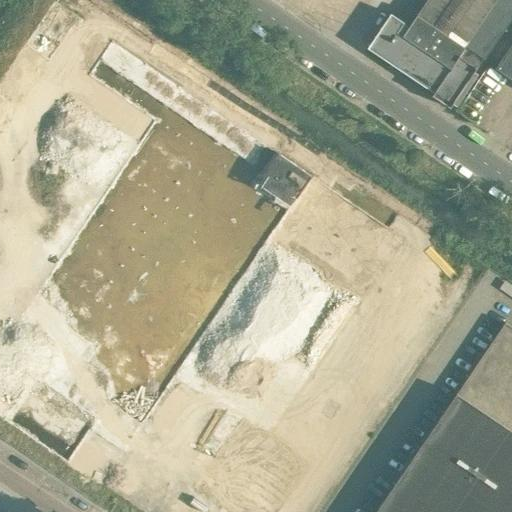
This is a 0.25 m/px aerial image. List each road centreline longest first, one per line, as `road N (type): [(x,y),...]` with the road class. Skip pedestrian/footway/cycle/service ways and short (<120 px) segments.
road 1 (unclassified): [(511,185),(241,0)]
road 2 (unknown): [(334,511),(470,292)]
